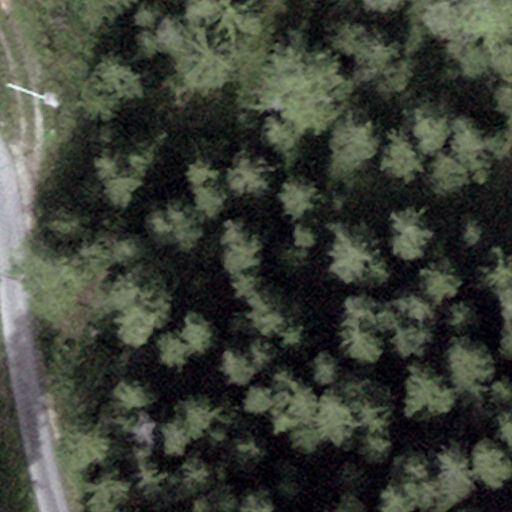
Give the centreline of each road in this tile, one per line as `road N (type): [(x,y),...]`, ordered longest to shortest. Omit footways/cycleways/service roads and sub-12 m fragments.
road 1 (track): [(64,511),(15,310),(0,189)]
road 2 (track): [(1,195),(32,160),(38,127),(33,79),(2,0)]
